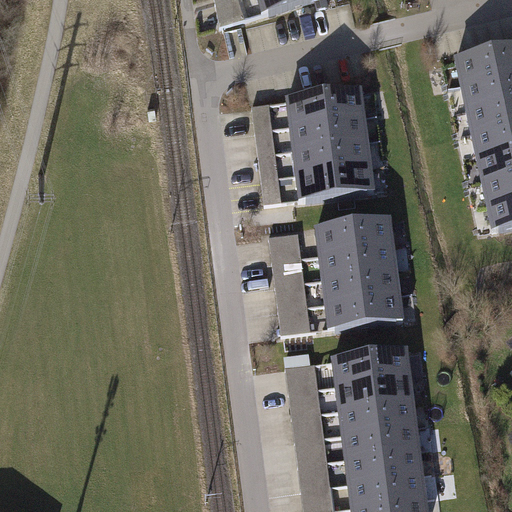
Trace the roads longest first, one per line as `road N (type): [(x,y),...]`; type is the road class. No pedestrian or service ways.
road 1 (residential): [(255,511),(198,80),(511,3)]
road 2 (track): [(61,0),(0,268)]
